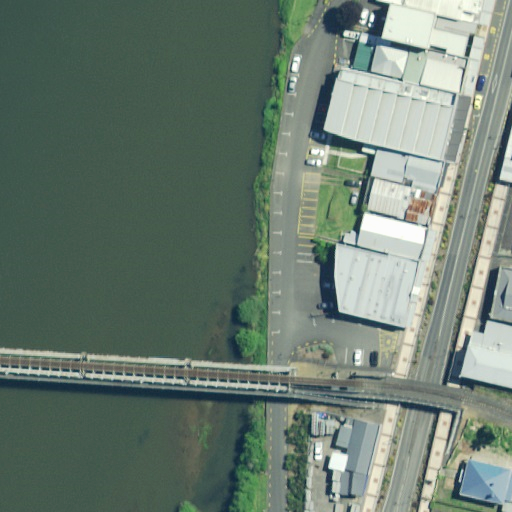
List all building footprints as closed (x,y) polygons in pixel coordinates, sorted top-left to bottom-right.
[(485,0),(387,0),(396,2),(476,17),(482,18),(485,0)] [(470,57),(476,17),(396,2),(382,37),(429,47),(470,57)] [(380,37),(357,32),(349,66),(371,72),(378,43),(380,37)] [(410,50),(378,43),(371,72),(402,79),(410,50)] [(429,50),(411,45),(410,50),(402,79),(420,84),(429,50)] [(461,94),(470,57),(429,47),(429,50),(420,84),(461,94)] [(444,160),(461,94),(420,84),(402,79),(371,72),(349,66),(337,64),(324,130),(378,145),(444,160)] [(437,190),(444,160),(378,145),(371,175),(378,177),(437,190)] [(429,224),(437,190),(378,177),(370,209),(429,224)] [(421,259),(429,224),(370,209),(359,245),(421,259)] [(406,330),(423,259),(335,240),(339,315),(406,330)] [(511,273),(506,273),(496,330),(511,332),(511,273)] [(511,359),(479,350),(470,384),(511,395),(511,359)] [(381,424),(355,418),(343,470),(369,476),(381,424)] [(503,473),(461,463),(453,497),(493,506),(511,510),(511,465),(505,464),(503,473)]
